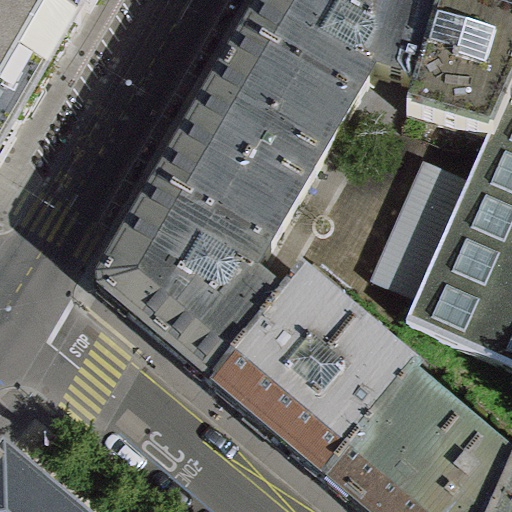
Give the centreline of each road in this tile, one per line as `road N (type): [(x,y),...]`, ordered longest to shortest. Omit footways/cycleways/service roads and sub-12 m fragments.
road 1 (residential): [(17,319),(195,0)]
road 2 (residential): [(249,511),(17,319)]
